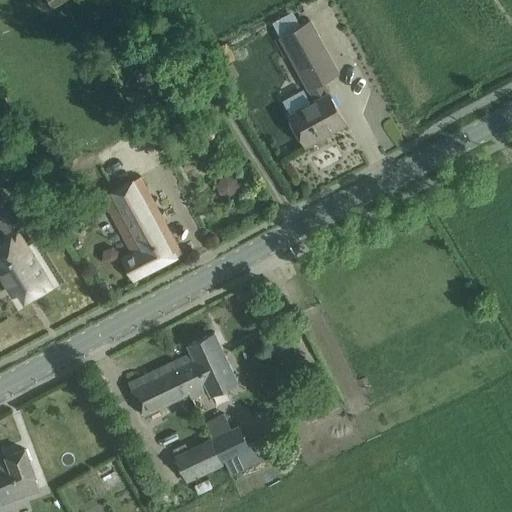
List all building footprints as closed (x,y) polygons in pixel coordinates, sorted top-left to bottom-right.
[(309,19),(279,36),(294,62),(308,88),(309,88),(316,99),(311,102),(303,88),(282,99),(290,113),(289,114),(296,127),(305,145),(346,122),(336,105),(329,92),(328,92),(322,81),(338,72),(324,46),(309,19)] [(182,252),(173,235),(141,175),(102,195),(133,252),(123,258),(133,278),(182,252)] [(19,233),(17,230),(15,232),(0,240),(0,270),(14,294),(21,289),(26,297),(32,293),(33,295),(51,284),(19,233)] [(238,381),(223,349),(214,331),(188,343),(192,351),(174,360),(190,392),(192,397),(209,389),(212,394),(238,381)] [(129,382),(137,400),(144,414),(190,392),(174,360),(129,382)] [(313,420),(341,404),(333,387),(303,403),(313,420)] [(212,437),(224,463),(251,451),(239,424),(212,437)] [(212,437),(175,455),(188,481),(224,463),(212,437)] [(0,501),(0,503),(40,488),(25,448),(6,455),(7,458),(0,461),(0,501)] [(116,457),(96,466),(106,487),(126,478),(116,457)]
